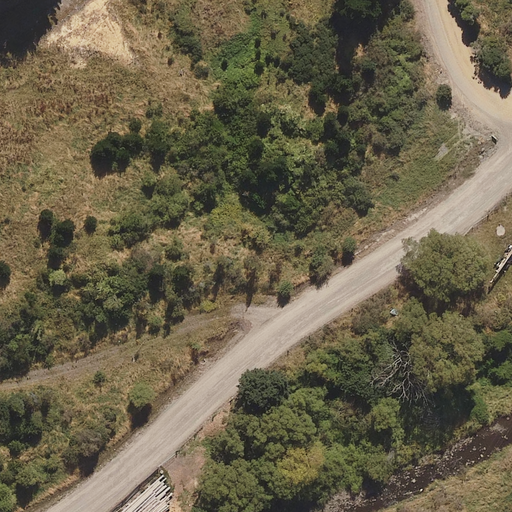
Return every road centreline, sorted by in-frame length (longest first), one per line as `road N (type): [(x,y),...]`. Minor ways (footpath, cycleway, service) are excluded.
road 1 (unclassified): [(511,164),(281,335),(73,511)]
road 2 (unclassified): [(511,101),(480,83),(444,0)]
